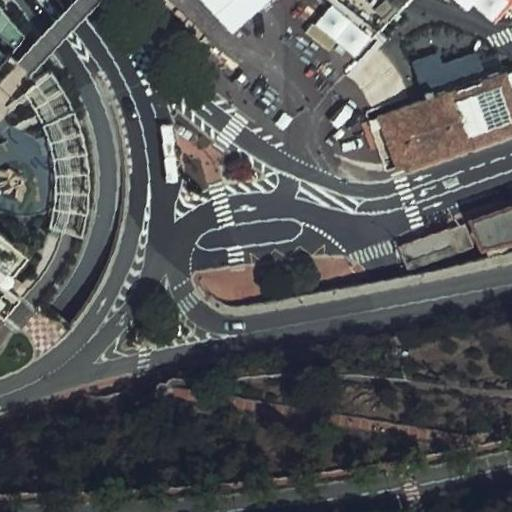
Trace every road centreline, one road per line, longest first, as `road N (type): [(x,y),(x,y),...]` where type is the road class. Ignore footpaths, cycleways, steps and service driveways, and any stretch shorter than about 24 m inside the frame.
road 1 (secondary): [(379,214),(379,252),(403,341),(403,364),(389,386),(360,404),(134,451)]
road 2 (secondary): [(146,482),(511,401)]
road 3 (secondary): [(62,310),(104,227),(106,154),(83,77),(28,0)]
road 4 (residential): [(217,511),(511,465)]
road 5 (secondary): [(138,259),(150,203),(145,131),(123,72),(89,19)]
road 6 (residential): [(18,391),(265,332)]
road 7 (residential): [(265,332),(511,280)]
road 8 (secondary): [(284,164),(89,19)]
road 9 (secondary): [(18,391),(102,327),(138,259)]
road 10 (residential): [(265,332),(206,315),(138,259)]
road 11 (secondary): [(138,259),(207,215),(272,204)]
road 12 (residential): [(379,214),(511,170)]
road 13 (secondary): [(134,451),(0,480)]
